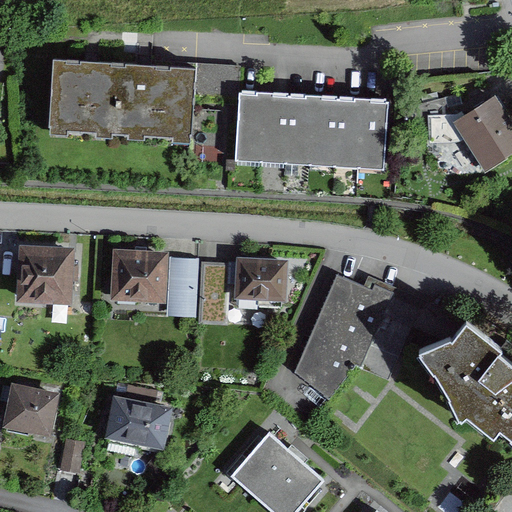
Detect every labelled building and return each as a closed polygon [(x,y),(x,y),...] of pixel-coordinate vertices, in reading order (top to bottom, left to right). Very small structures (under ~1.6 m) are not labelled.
[(52,137),(129,141),(133,67),(56,63),(52,137)] [(133,67),(129,141),(198,145),(200,111),(202,71),(133,67)] [(242,164),(265,165),(267,96),(246,95),(242,164)] [(265,165),(286,166),(289,97),(267,96),(265,165)] [(468,121),(433,116),(433,144),(471,147),(489,177),(511,161),(511,106),(505,96),(468,121)] [(286,166),(308,167),(312,98),(289,97),(286,166)] [(308,167),(333,169),(337,99),(312,98),(308,167)] [(333,169),(362,170),(365,101),(337,99),(333,169)] [(365,101),(362,170),(389,171),(392,102),(365,101)] [(200,111),(198,145),(221,146),(222,112),(200,111)] [(82,252),(25,248),(21,302),(78,305),(82,252)] [(117,305),(173,306),(174,262),(174,252),(119,251),(117,305)] [(240,291),(240,301),(290,302),(291,262),(241,261),(240,291)] [(174,262),(173,306),(173,319),(195,319),(196,262),(174,262)] [(240,301),(240,291),(231,290),(232,266),(205,266),(203,324),(231,325),(232,300),(240,301)] [(363,288),(337,278),(293,375),(329,399),(357,372),(392,388),(430,302),(369,277),(363,288)] [(464,341),(431,355),(462,423),(478,419),(504,440),(511,436),(511,345),(478,323),(464,341)] [(65,394),(14,386),(7,431),(58,439),(65,394)] [(181,407),(119,395),(111,438),(172,450),(181,407)] [(235,479),(263,503),(299,459),(273,436),(235,479)] [(91,445),(67,440),(60,474),(84,479),(91,445)] [(299,459),(263,503),(273,511),(300,511),(326,482),(299,459)]
